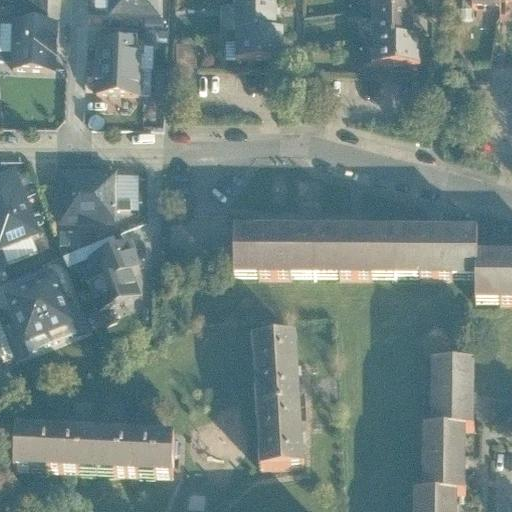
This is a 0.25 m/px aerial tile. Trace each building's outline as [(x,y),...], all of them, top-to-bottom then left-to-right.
[(15,27),(49,29),(50,0),(35,0),(16,8),(15,27)] [(161,0),(111,0),(111,21),(161,22),(161,0)] [(276,0),(235,0),(235,10),(277,9),(276,0)] [(414,0),(372,0),(372,19),(414,19),(414,0)] [(500,3),(500,0),(473,0),(473,15),(501,14),(500,3)] [(277,9),(235,10),(235,36),(277,35),(277,9)] [(414,19),(372,19),(372,43),(415,43),(414,19)] [(49,29),(15,27),(14,75),(57,77),(58,29),(49,29)] [(285,66),(284,35),(277,35),(235,36),(236,67),(285,66)] [(415,43),(372,43),(372,72),(421,72),(420,43),(415,43)] [(144,48),(98,47),(97,74),(143,75),(144,48)] [(143,75),(97,74),(96,101),(142,102),(143,75)] [(17,174),(0,180),(0,218),(30,207),(17,174)] [(118,175),(62,175),(62,227),(118,227),(118,175)] [(30,207),(0,218),(0,256),(43,240),(30,207)] [(316,235),(235,235),(235,284),(316,284),(316,235)] [(396,235),(316,235),(316,284),(396,285),(396,235)] [(478,235),(396,235),(396,285),(478,286),(478,262),(478,235)] [(133,245),(90,262),(100,288),(134,274),(143,270),(133,245)] [(511,262),(478,262),(478,286),(477,310),(511,310),(511,262)] [(144,298),(134,274),(100,288),(92,290),(102,315),(144,298)] [(57,282),(33,292),(49,336),(74,327),(57,282)] [(33,292),(8,301),(25,345),(49,336),(33,292)] [(257,411),(300,408),(297,339),(253,340),(257,411)] [(432,434),(466,434),(473,434),(474,365),(432,364),(432,434)] [(257,411),(261,474),(304,471),(300,408),(257,411)] [(466,498),(466,434),(432,434),(423,434),(423,498),(456,498),(466,498)] [(15,436),(14,478),(93,481),(94,439),(15,436)] [(94,439),(93,481),(172,483),(173,441),(94,439)] [(455,511),(456,498),(423,498),(415,498),(415,511),(455,511)]
